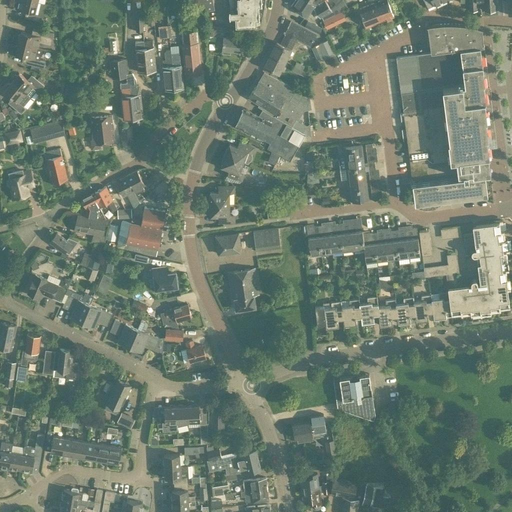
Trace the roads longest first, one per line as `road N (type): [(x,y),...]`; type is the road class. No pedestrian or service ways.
road 1 (residential): [(246,383),(195,270),(187,232),(197,161),(226,102)]
road 2 (residential): [(9,278),(67,200),(140,161),(154,136),(198,102),(226,102)]
road 3 (residential): [(246,383),(340,354),(511,329)]
road 4 (residential): [(297,215),(395,202),(428,218),(511,207)]
road 5 (residential): [(152,380),(17,308),(4,288)]
road 6 (residential): [(0,506),(65,469),(140,479)]
road 7 (residential): [(287,511),(278,461),(246,383)]
